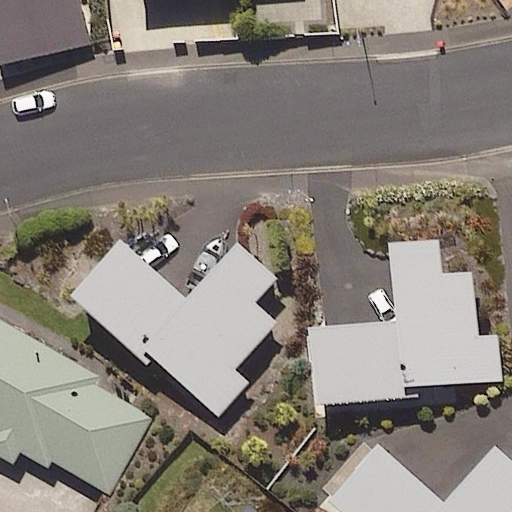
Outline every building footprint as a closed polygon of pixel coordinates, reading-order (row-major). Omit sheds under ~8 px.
[(0,0),(0,63),(3,77),(93,56),(79,0),(0,0)] [(235,0),(146,0),(147,11),(235,0)] [(191,292),(128,231),(77,284),(152,356),(157,350),(221,412),(251,380),(236,366),(279,320),(257,298),(280,274),(243,238),(191,292)] [(444,231),(398,233),(402,315),(318,318),(321,396),(418,393),(418,382),(503,379),(501,333),(479,334),(477,267),(446,269),(444,231)] [(98,367),(0,304),(0,431),(49,463),(53,457),(105,490),(152,417),(91,378),(98,367)] [(449,498),(385,437),(334,491),(356,511),(511,511),(511,453),(500,443),(449,498)] [(286,511),(263,490),(242,511),(286,511)]
